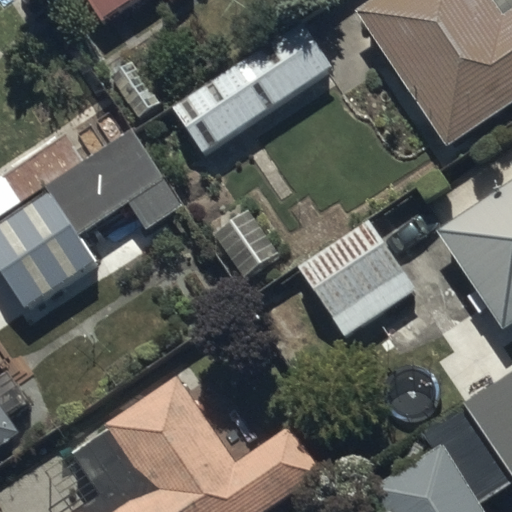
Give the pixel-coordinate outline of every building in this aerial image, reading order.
[(85,0),(106,30),(151,0),(166,0),(171,7),(181,0),(85,0)] [(511,0),(388,0),(360,19),(452,154),(511,113),(511,0)] [(175,113),(206,160),(337,73),(305,26),(175,113)] [(0,233),(1,234),(135,140),(107,95),(70,118),(80,134),(0,183),(0,233)] [(135,140),(1,234),(0,234),(0,269),(29,316),(102,270),(84,241),(132,210),(148,236),(187,212),(140,137),(135,140)] [(511,191),(444,237),(506,337),(511,332),(511,191)] [(252,215),(214,239),(243,284),(249,280),(261,299),(297,276),(285,258),(281,261),(252,215)] [(372,225),(300,273),(347,344),(419,296),(372,225)] [(0,459),(26,443),(15,425),(35,413),(12,376),(0,383),(0,459)] [(95,511),(280,511),(327,481),(295,434),(242,469),(182,379),(108,429),(114,438),(75,464),(104,507),(95,511)] [(483,511),(482,510),(511,489),(511,380),(424,441),(434,455),(377,494),(389,511),(483,511)]
